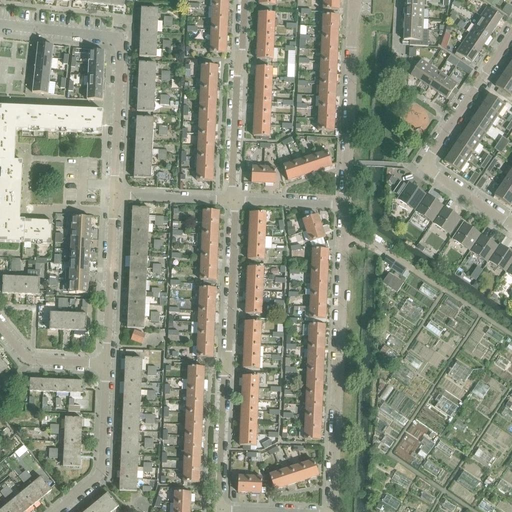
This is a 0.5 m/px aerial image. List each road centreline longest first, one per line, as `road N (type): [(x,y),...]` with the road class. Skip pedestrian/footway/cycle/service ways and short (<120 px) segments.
road 1 (residential): [(236,202),(219,509)]
road 2 (residential): [(114,195),(116,39),(0,25)]
road 3 (residential): [(330,511),(342,243)]
road 4 (residential): [(511,226),(423,166),(511,33)]
road 5 (residential): [(344,206),(354,0)]
road 6 (residential): [(243,0),(230,187),(236,202)]
road 7 (residential): [(105,366),(114,195)]
road 8 (residential): [(54,511),(100,475),(105,366)]
road 9 (residential): [(114,195),(236,202)]
road 10 (residential): [(105,366),(36,363),(0,327)]
